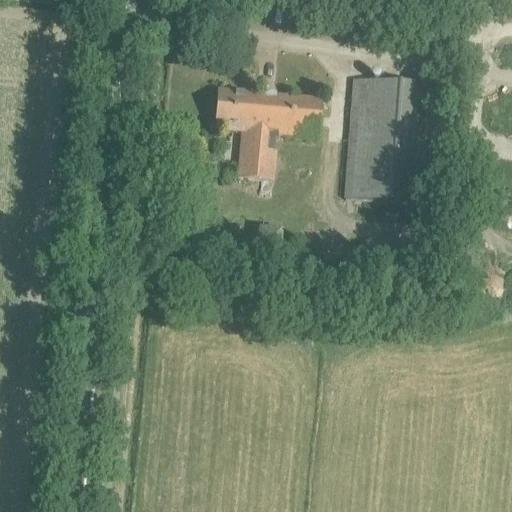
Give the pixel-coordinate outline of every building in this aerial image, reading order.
[(353,81),(344,200),(433,207),(443,88),(353,81)] [(317,141),(320,101),(216,92),(213,131),(240,134),(236,179),(272,183),(276,137),(317,141)] [(511,136),(485,136),(484,160),(511,160),(511,136)] [(253,253),(278,256),(281,232),(256,229),(253,253)] [(363,249),(359,298),(420,304),(424,255),(363,249)]
